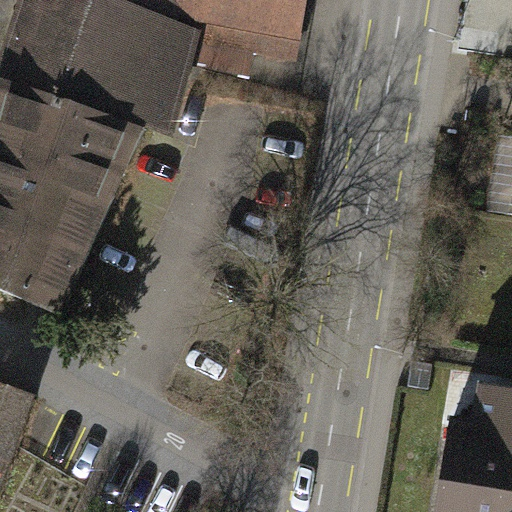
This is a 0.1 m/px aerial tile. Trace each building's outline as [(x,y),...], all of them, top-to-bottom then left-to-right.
[(175,28),(99,0),(30,0),(5,80),(147,125),(167,132),(192,34),(175,28)] [(99,0),(175,28),(182,7),(261,23),(257,51),(295,59),(305,0),(99,0)] [(147,125),(5,80),(0,101),(0,290),(68,316),(147,125)] [(0,499),(38,398),(0,386),(0,499)] [(511,511),(511,398),(485,394),(478,438),(451,434),(439,511),(511,511)]
